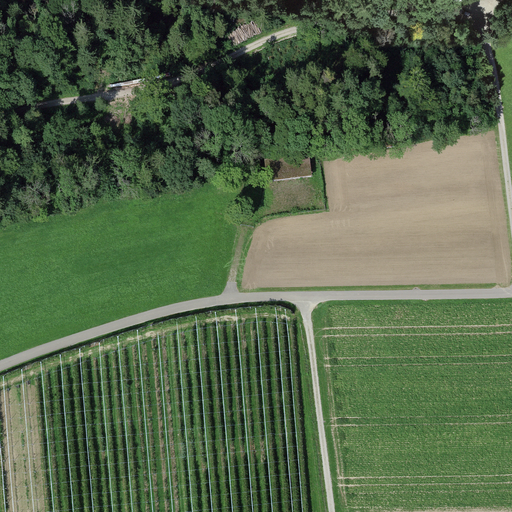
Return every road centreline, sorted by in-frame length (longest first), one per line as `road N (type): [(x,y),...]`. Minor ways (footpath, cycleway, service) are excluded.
road 1 (unclassified): [(511,293),(227,299),(166,309),(0,367)]
road 2 (track): [(486,0),(299,30),(144,91),(50,103),(0,122)]
road 3 (track): [(303,297),(330,511)]
road 4 (track): [(483,2),(511,194)]
